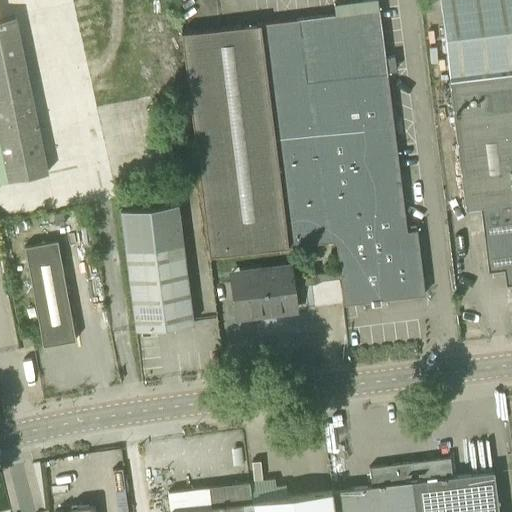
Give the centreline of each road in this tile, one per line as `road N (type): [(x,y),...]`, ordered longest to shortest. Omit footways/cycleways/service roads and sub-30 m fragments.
road 1 (tertiary): [(0,438),(273,390),(511,362)]
road 2 (unknown): [(123,414),(78,131),(38,0)]
road 3 (unknown): [(443,370),(397,0)]
